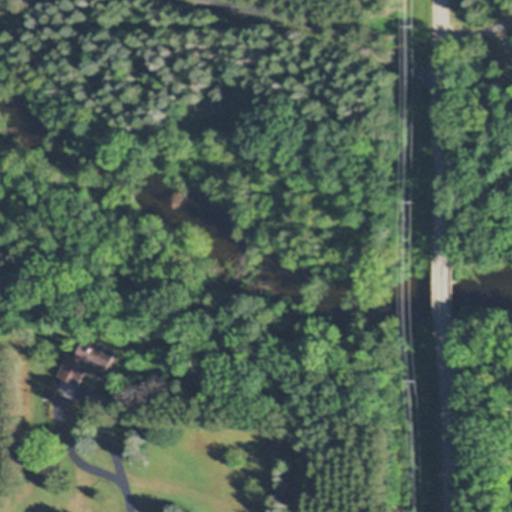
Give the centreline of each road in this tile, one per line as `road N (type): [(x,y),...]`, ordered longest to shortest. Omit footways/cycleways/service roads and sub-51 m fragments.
road 1 (residential): [(442,255),(437,0)]
road 2 (residential): [(448,511),(443,346)]
